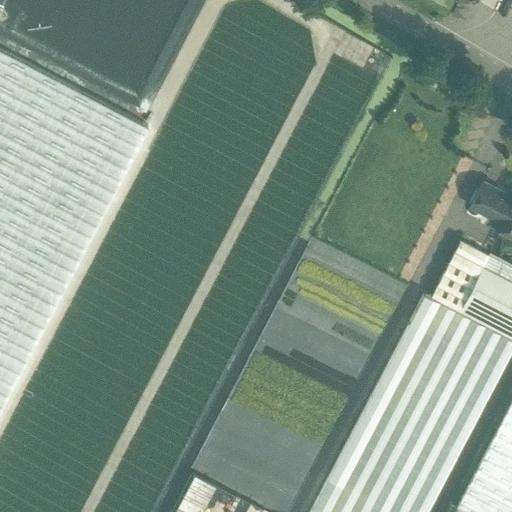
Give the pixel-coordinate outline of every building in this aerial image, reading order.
[(0,406),(147,124),(142,122),(0,47),(0,406)] [(511,189),(509,188),(506,195),(496,190),(497,188),(483,181),(470,205),(494,218),(491,222),(511,232),(511,189)] [(511,263),(459,236),(429,294),(511,336),(511,263)] [(423,511),(511,342),(511,336),(424,291),(307,511),(423,511)] [(511,511),(511,401),(454,511),(511,511)] [(173,511),(200,511),(216,484),(195,473),(173,511)]
